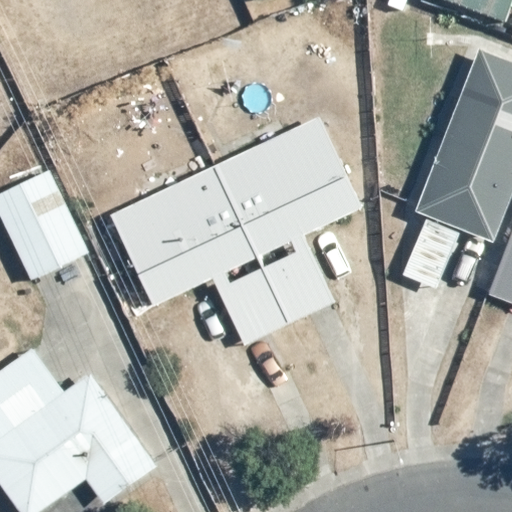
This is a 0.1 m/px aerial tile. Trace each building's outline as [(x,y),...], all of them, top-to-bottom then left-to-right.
[(511,3),(511,0),(440,0),(507,20),(511,3)] [(421,212),(499,242),(511,208),(511,59),(484,49),(421,212)] [(308,235),(369,206),(367,202),(326,117),(221,166),(264,255),(296,240),(308,235)] [(230,272),(264,255),(221,166),(116,216),(159,305),(218,277),(230,272)] [(0,195),(0,203),(36,279),(94,252),(55,170),(0,195)] [(301,250),(313,245),(308,235),(296,240),(301,250)] [(269,266),(296,322),(340,301),(313,245),(301,250),(269,266)] [(511,249),(495,295),(511,301),(511,249)] [(250,344),(296,322),(269,266),(235,282),(223,288),(250,344)] [(218,277),(223,288),(235,282),(230,272),(218,277)] [(96,373),(0,440),(0,476),(25,511),(45,511),(91,479),(109,504),(162,467),(96,373)]
